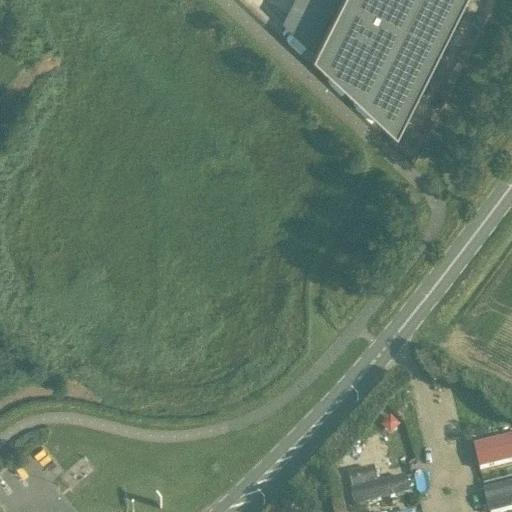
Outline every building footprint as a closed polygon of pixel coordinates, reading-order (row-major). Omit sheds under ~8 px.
[(337,0),(334,8),(315,45),(314,47),(314,48),(397,126),(449,23),(460,0),(337,0)] [(511,440),(475,450),(481,475),(511,467),(511,440)] [(329,500),(331,511),(344,511),(341,497),(343,497),(335,462),(323,473),(329,500)] [(378,475),(349,482),(356,511),(414,498),(412,487),(383,494),(378,475)] [(511,486),(483,493),(487,511),(488,511),(511,506),(511,486)] [(476,490),(467,491),(470,511),(478,511),(480,511),(476,490)]
